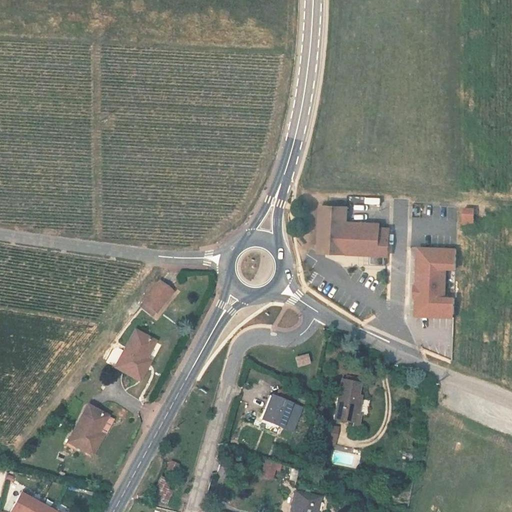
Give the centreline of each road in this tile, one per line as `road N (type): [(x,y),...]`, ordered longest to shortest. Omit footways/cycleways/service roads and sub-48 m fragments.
road 1 (residential): [(190,511),(239,344),(298,336),(318,311)]
road 2 (secondary): [(222,312),(113,511)]
road 3 (residential): [(318,311),(511,402)]
road 4 (residential): [(0,234),(206,258)]
road 5 (secondary): [(314,0),(300,123),(277,196)]
road 6 (unknown): [(398,320),(402,200)]
